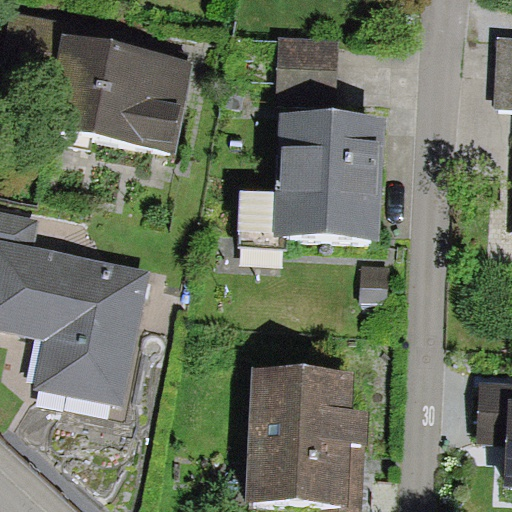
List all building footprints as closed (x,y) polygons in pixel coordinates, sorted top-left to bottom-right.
[(511,39),(496,39),(497,102),(511,101),(511,39)] [(190,74),(56,46),(34,150),(168,178),(190,74)] [(382,130),(284,122),(274,249),(372,257),(382,130)] [(35,229),(0,222),(0,342),(34,349),(25,400),(120,418),(147,278),(30,255),(35,229)] [(330,511),(339,374),(245,368),(235,511),(330,511)] [(511,397),(498,396),(491,501),(511,502),(511,397)]
